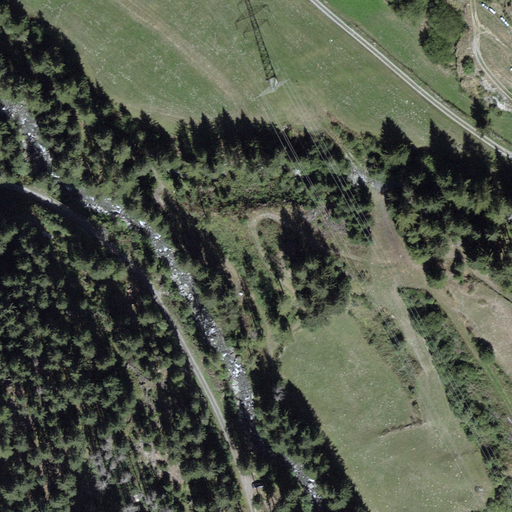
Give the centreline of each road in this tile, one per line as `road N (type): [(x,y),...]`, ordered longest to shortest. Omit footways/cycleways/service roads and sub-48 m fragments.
road 1 (track): [(254,511),(209,390),(144,276),(72,214),(0,180)]
road 2 (track): [(511,155),(376,57),(316,0)]
